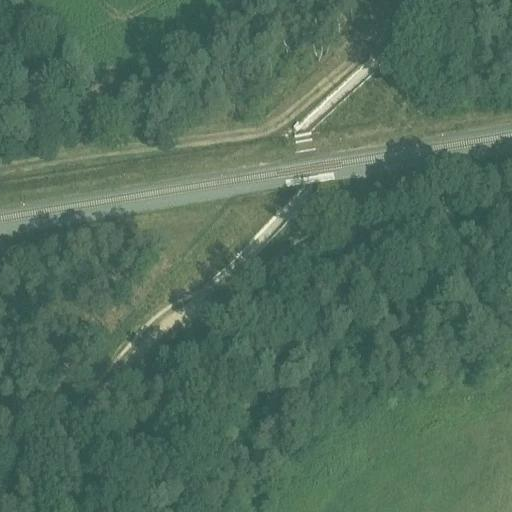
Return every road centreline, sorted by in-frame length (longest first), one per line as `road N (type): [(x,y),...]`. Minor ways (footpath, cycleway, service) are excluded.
road 1 (track): [(0,174),(255,135),(403,15),(445,3)]
road 2 (track): [(0,508),(117,378),(220,285)]
road 3 (track): [(221,278),(252,272),(364,203),(511,177)]
road 4 (track): [(251,0),(110,80)]
